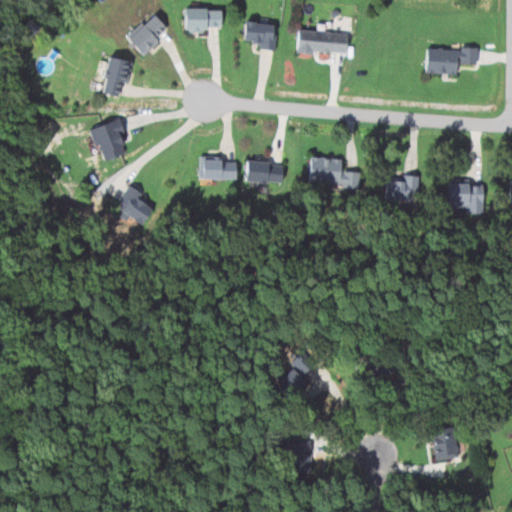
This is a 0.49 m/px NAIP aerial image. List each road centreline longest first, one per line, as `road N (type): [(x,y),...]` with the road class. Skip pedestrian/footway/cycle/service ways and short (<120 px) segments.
road 1 (residential): [(198,99),(511,126)]
road 2 (residential): [(511,0),(511,126)]
